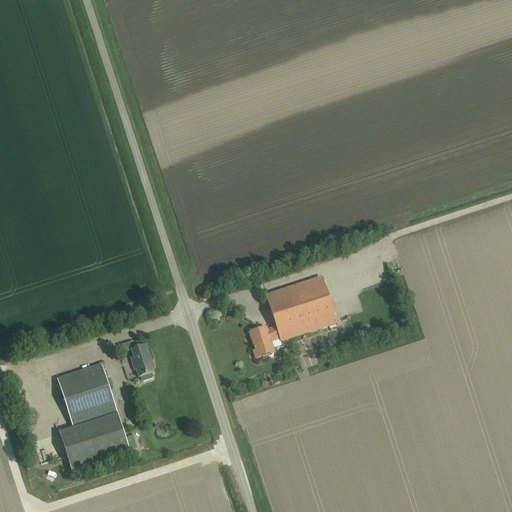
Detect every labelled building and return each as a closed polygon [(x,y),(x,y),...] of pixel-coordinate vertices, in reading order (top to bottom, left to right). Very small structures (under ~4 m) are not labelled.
[(341,326),(339,321),(336,322),(322,279),(266,297),(277,328),(267,331),(271,343),(281,340),(282,343),(337,324),(338,327),(341,326)] [(267,331),(266,329),(250,334),(255,350),(254,350),(255,351),(254,352),(256,360),(275,354),(271,343),(267,331)] [(139,379),(141,378),(142,383),(154,379),(152,375),(153,374),(149,361),(151,360),(147,346),(132,351),(134,358),(131,359),(135,371),(137,371),(139,379)] [(74,429),(117,415),(102,367),(58,381),(74,429)] [(117,415),(74,429),(59,434),(72,472),(130,453),(117,415)] [(125,439),(129,451),(139,448),(136,435),(125,439)]
